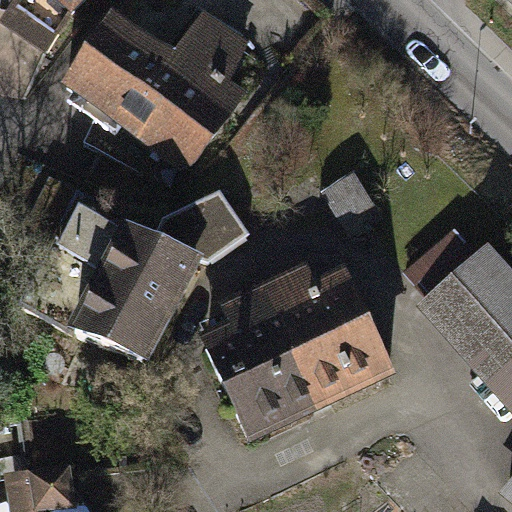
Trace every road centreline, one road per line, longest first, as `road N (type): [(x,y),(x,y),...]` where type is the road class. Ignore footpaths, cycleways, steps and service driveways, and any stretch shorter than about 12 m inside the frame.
road 1 (unknown): [(205,264),(187,303),(186,351),(262,426),(326,436),(391,409),(430,414),(511,451)]
road 2 (tertiary): [(511,118),(385,0)]
